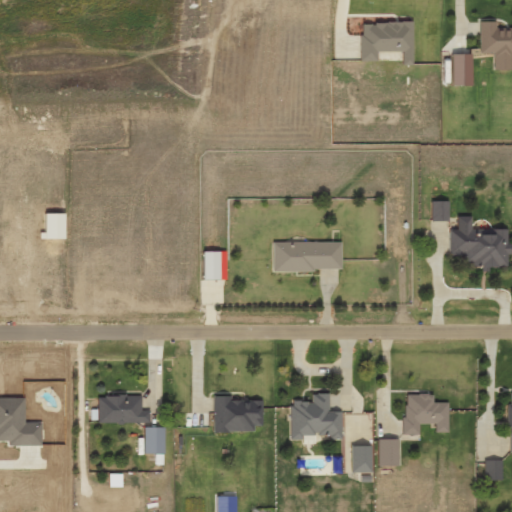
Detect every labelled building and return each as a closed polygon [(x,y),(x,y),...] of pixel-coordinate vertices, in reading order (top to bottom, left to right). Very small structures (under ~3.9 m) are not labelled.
[(479,54),(492,54),(493,71),(511,71),(511,54),(511,29),(495,30),(495,22),(478,22),(479,54)] [(360,62),(376,62),(376,53),(401,52),(401,65),(412,65),(411,23),(359,24),(360,62)] [(470,86),(470,55),(450,55),(450,86),(470,86)] [(430,222),(447,222),(447,202),(430,202),(430,222)] [(447,255),(461,255),(461,265),(478,265),(478,273),(488,273),(488,268),(506,268),(506,255),(511,255),(511,244),(506,244),(506,230),(490,230),(490,235),(470,235),(470,217),(455,217),(456,230),(447,230),(447,255)] [(272,272),(340,271),(340,242),(271,243),(272,272)] [(202,281),(225,281),(225,253),(202,252),(202,281)] [(290,441),(301,441),(301,436),(327,436),(327,440),(341,440),(340,412),(328,412),(328,394),(311,395),(311,402),(289,402),(290,441)] [(447,403),(432,404),(431,395),(403,395),(403,432),(419,432),(419,425),(434,425),(435,432),(448,431),(447,403)] [(213,433),(253,433),(253,427),(261,427),(261,401),(230,401),(230,396),(212,397),(213,433)] [(149,423),(148,411),(140,412),(140,397),(96,397),(97,424),(149,423)] [(142,454),(163,455),(163,428),(143,428),(142,454)] [(393,439),(372,440),(373,465),(394,464),(393,439)]
